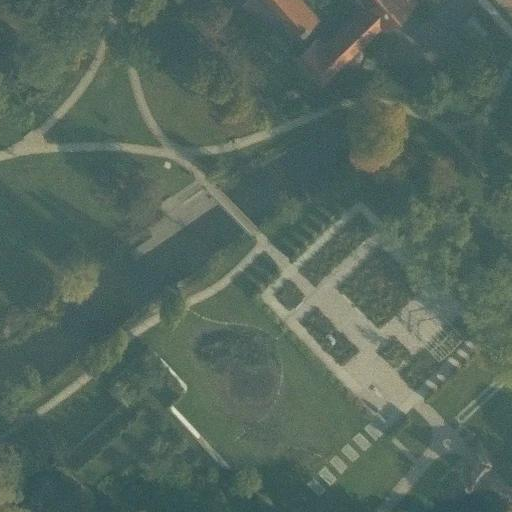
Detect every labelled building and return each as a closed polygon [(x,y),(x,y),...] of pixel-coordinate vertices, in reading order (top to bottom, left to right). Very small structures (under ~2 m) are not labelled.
[(244,0),(273,31),(283,22),(299,38),(323,15),(309,0),(244,0)] [(409,0),(364,0),(326,38),(321,33),(298,56),(321,80),(382,21),(384,22),(409,0)] [(217,3),(202,16),(216,31),(230,18),(217,3)] [(0,511),(0,487),(2,486),(16,502),(128,406),(110,387),(148,352),(182,388),(163,406),(265,511),(270,511),(168,405),(187,388),(149,347),(106,387),(123,405),(21,495),(17,498),(2,482),(0,483),(0,511)] [(464,484),(466,485),(468,484),(471,482),(471,480),(476,475),(487,464),(489,463),(491,462),(493,460),(494,458),(493,456),(492,455),(489,454),(480,446),(487,440),(484,437),(472,449),(482,460),(468,474),(457,463),(434,484),(437,487),(453,471),(462,481),(464,484)]
